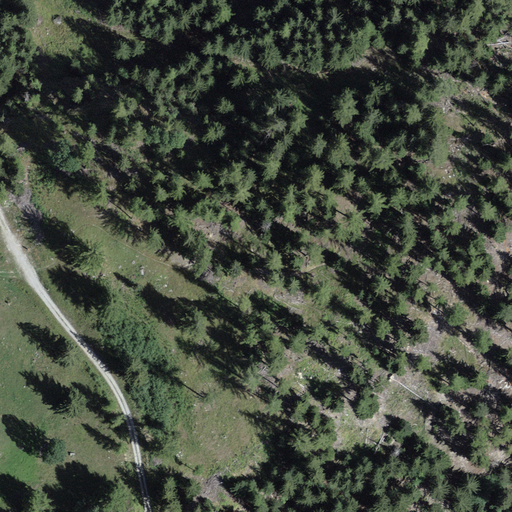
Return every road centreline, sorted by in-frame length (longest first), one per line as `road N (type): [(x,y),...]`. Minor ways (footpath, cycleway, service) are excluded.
road 1 (track): [(39,0),(88,24),(220,64),(375,76)]
road 2 (track): [(0,220),(37,294),(111,386),(131,432),(147,511)]
